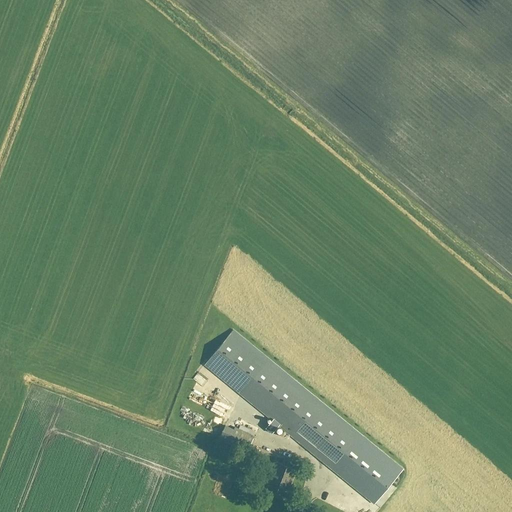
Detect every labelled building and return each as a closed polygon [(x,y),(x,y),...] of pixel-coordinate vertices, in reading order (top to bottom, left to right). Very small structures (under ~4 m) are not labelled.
[(231,334),(204,366),(331,470),(357,438),(231,334)] [(209,410),(213,400),(207,397),(202,407),(209,410)] [(247,454),(255,437),(235,427),(227,444),(247,454)] [(348,477),(377,502),(396,480),(368,455),(348,477)] [(286,497),(296,471),(278,464),(268,490),(286,497)]
